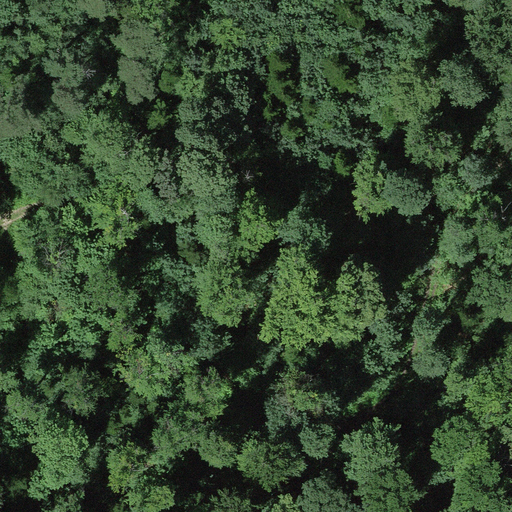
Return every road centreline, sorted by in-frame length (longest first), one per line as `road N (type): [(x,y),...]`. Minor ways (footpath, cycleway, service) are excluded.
road 1 (track): [(0,215),(53,209),(80,216),(128,254),(195,349),(276,431),(313,440),(346,431),(395,387),(432,294),(447,229),(473,188),(511,153)]
road 2 (track): [(0,149),(34,435)]
